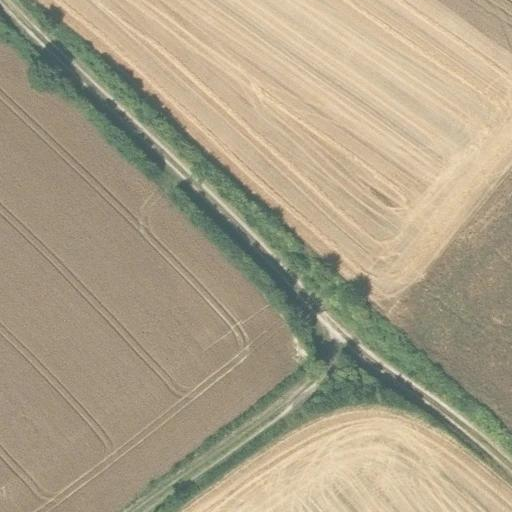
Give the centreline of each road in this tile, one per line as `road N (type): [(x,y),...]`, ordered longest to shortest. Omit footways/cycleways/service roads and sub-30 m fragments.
road 1 (track): [(328,316),(102,82),(10,0)]
road 2 (track): [(122,511),(313,373),(328,347),(328,316)]
road 3 (track): [(511,458),(328,316)]
